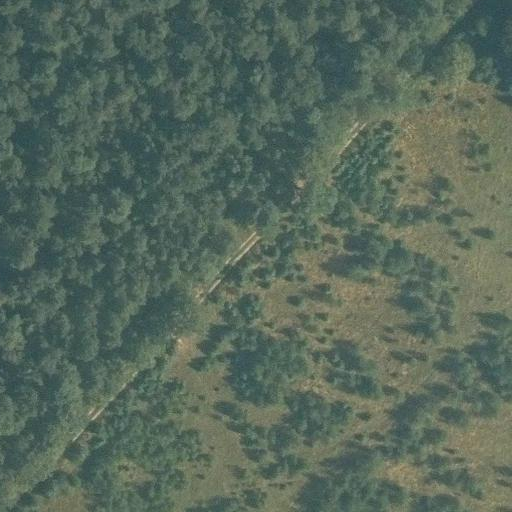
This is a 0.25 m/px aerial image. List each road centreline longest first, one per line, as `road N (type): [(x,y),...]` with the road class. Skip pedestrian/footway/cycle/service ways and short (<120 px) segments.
road 1 (track): [(0,507),(367,111)]
road 2 (track): [(243,0),(367,111)]
road 3 (track): [(472,0),(367,111)]
